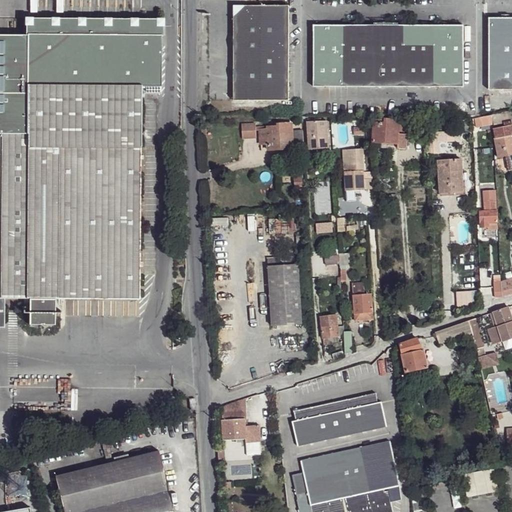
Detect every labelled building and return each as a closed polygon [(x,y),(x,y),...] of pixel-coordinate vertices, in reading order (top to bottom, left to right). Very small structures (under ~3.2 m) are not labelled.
[(234,16),(234,101),(289,101),(289,6),(245,6),(234,16)] [(234,6),(234,16),(245,6),(234,6)] [(163,35),(163,25),(157,25),(157,19),(136,18),(136,25),(131,24),(131,18),(110,18),(110,25),(105,24),(105,18),(84,18),(84,24),(79,24),(79,18),(57,18),(57,24),(52,24),(53,18),(31,18),(31,24),(26,24),(26,34),(28,34),(28,44),(28,84),(141,86),(159,86),(160,35),(163,35)] [(511,18),(489,18),(489,90),(511,89),(511,18)] [(314,25),(314,87),(389,87),(464,87),(464,26),(389,25),(314,25)] [(28,44),(28,36),(0,35),(0,133),(28,133),(28,123),(20,123),(20,84),(21,84),(21,45),(28,44)] [(20,123),(28,123),(28,84),(21,84),(20,84),(20,123)] [(141,86),(28,84),(28,123),(28,133),(28,147),(140,148),(141,93),(141,86)] [(511,109),(492,115),(494,125),(504,122),(511,121),(511,120),(511,109)] [(492,115),(477,118),(472,119),(473,128),(493,125),(492,115)] [(307,119),(309,150),(322,149),(322,146),(329,145),(327,121),(313,121),(313,119),(307,119)] [(374,122),(373,141),(387,142),(397,143),(397,146),(397,148),(407,149),(408,134),(398,133),(399,125),(408,125),(408,121),(399,120),(385,119),(385,123),(374,122)] [(242,125),(242,138),(257,137),(256,130),(256,128),(256,124),(242,125)] [(260,130),(261,144),(269,143),(269,149),(286,148),(285,144),(292,144),(291,124),(278,124),(278,127),(268,127),(268,130),(260,130)] [(495,138),(499,158),(506,156),(511,155),(511,125),(505,126),(494,129),(496,138),(495,138)] [(295,131),(296,147),(304,146),(303,131),(295,131)] [(434,131),(426,131),(427,148),(435,148),(434,131)] [(0,298),(4,298),(29,299),(55,299),(139,299),(140,148),(28,147),(28,133),(0,133),(0,298)] [(345,172),(346,190),(355,190),(365,189),(364,179),(363,171),(362,149),(344,150),(344,165),(351,164),(351,172),(345,172)] [(438,161),(440,193),(460,192),(458,170),(462,170),(462,159),(438,161)] [(291,176),(282,177),(283,185),(291,185),(291,176)] [(372,179),(364,179),(365,189),(373,189),(372,179)] [(355,201),(355,190),(346,190),(346,202),(355,201)] [(481,211),(481,227),(488,227),(488,229),(498,229),(497,202),(484,202),(485,210),(481,211)] [(286,256),(286,266),(299,265),(299,256),(286,256)] [(338,256),(325,256),(326,265),(339,264),(338,256)] [(267,258),(268,267),(280,266),(279,257),(267,258)] [(268,267),(271,326),(302,324),(299,265),(286,266),(280,266),(268,267)] [(511,278),(501,281),(502,297),(511,293),(511,278)] [(365,295),(364,290),(353,291),(355,321),(373,319),(371,295),(365,295)] [(55,325),(55,299),(29,299),(29,324),(55,325)] [(489,330),(493,344),(503,341),(511,338),(511,314),(509,307),(494,313),(498,327),(495,328),(489,330)] [(321,318),(323,338),(339,336),(338,327),(337,315),(321,318)] [(476,318),(469,321),(472,332),(474,339),(476,349),(484,347),(476,318)] [(435,332),(440,343),(459,337),(472,332),(469,321),(435,332)] [(472,332),(459,337),(462,343),(474,339),(472,332)] [(402,355),(406,373),(428,368),(424,350),(423,350),(417,338),(400,344),(403,355),(402,355)] [(511,348),(511,338),(503,341),(506,350),(511,348)] [(332,354),(334,360),(345,356),(343,351),(332,354)] [(478,355),(481,368),(499,364),(496,351),(478,355)] [(399,376),(400,389),(410,387),(407,375),(399,376)] [(376,393),(290,412),(298,446),(387,427),(382,402),(378,403),(376,393)] [(223,420),(224,440),(245,438),(246,442),(261,441),(260,425),(246,426),(246,419),(248,419),(247,410),(223,411),(223,420)] [(391,441),(301,461),(304,473),(293,475),(298,500),(297,500),(299,511),(393,511),(388,488),(392,487),(393,493),(400,491),(399,486),(400,485),(391,441)] [(55,476),(64,511),(172,511),(173,510),(158,450),(129,457),(114,461),(55,476)]
